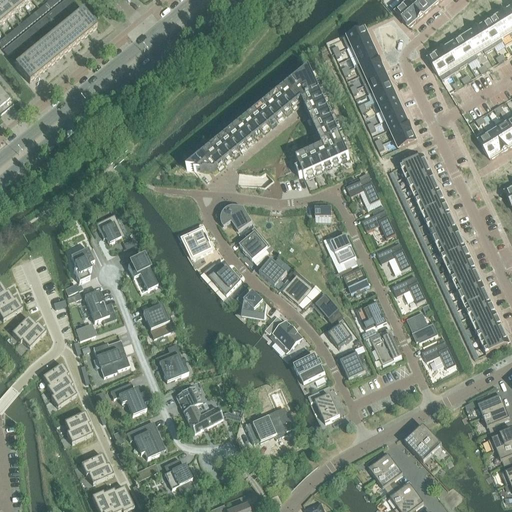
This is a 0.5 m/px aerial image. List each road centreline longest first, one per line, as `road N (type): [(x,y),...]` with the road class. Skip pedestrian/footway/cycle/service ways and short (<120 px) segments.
road 1 (residential): [(434,410),(342,208),(332,199),(224,197)]
road 2 (residential): [(463,0),(404,57),(511,294)]
road 3 (residential): [(208,219),(242,270),(310,332),(369,445)]
road 4 (secondary): [(0,179),(163,46)]
road 5 (secondary): [(148,31),(0,155)]
road 6 (residential): [(58,349),(120,476)]
